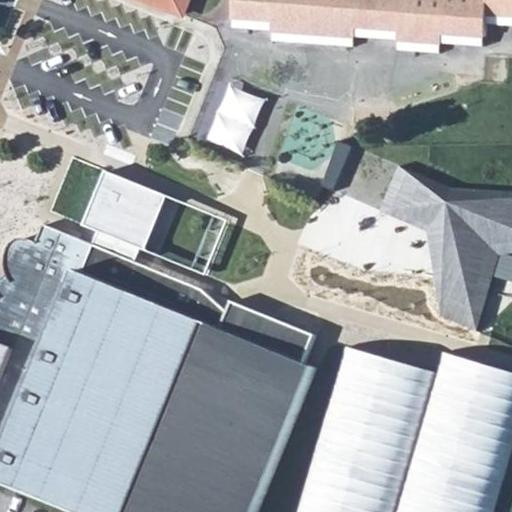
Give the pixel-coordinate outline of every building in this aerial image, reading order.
[(235,0),(234,18),(235,18),(234,28),(274,31),(274,41),(355,47),(355,37),(400,41),(399,51),(441,54),(441,44),(484,47),(485,37),(487,37),(487,25),(511,26),(511,0),(144,0),(184,15),(189,0),(235,0)] [(156,116),(196,131),(217,74),(177,59),(156,116)] [(439,320),(479,333),(501,257),(511,255),(511,191),(453,188),(359,150),(340,192),(431,233),(439,320)] [(0,482),(75,511),(258,511),(317,368),(306,363),(317,336),(235,302),(231,314),(205,289),(94,244),(46,225),(38,243),(31,240),(26,239),(22,239),(18,241),(14,243),(12,245),(10,249),(8,253),(7,257),(7,263),(8,269),(9,274),(11,279),(0,287),(0,482)] [(348,347),(298,511),(495,511),(511,455),(511,372),(445,353),(439,374),(348,347)]
